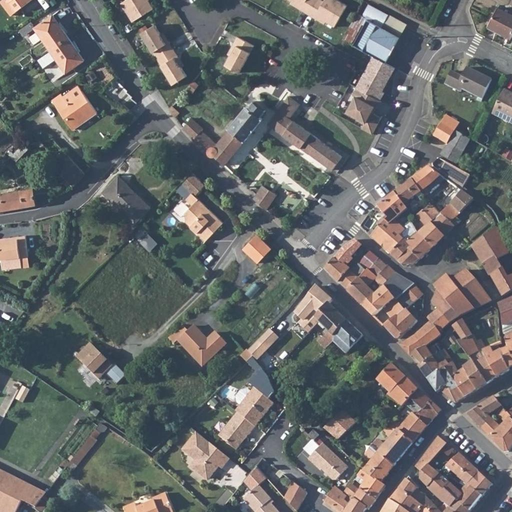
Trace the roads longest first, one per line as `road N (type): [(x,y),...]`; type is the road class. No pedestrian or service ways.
road 1 (residential): [(333,213),(385,169),(436,50),(460,38)]
road 2 (residential): [(298,255),(453,414)]
road 3 (residential): [(155,113),(298,255)]
road 4 (unknown): [(256,214),(164,329),(120,355)]
road 5 (residential): [(155,113),(78,195),(52,210),(0,219)]
road 6 (residential): [(181,0),(199,18),(239,9),(330,57)]
road 7 (residential): [(83,0),(155,113)]
road 8 (residential): [(333,213),(411,276),(441,264)]
road 9 (residential): [(372,511),(453,414)]
road 10 (residential): [(246,472),(266,448),(321,494),(317,511)]
